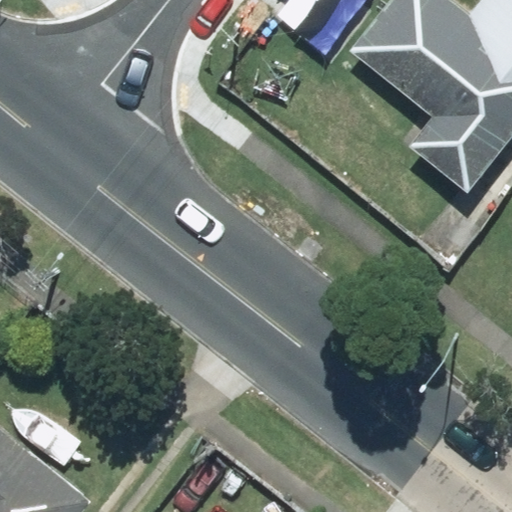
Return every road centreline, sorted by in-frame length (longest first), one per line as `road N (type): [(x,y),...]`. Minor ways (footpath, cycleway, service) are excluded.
road 1 (primary): [(54,149),(511,511)]
road 2 (residential): [(54,149),(170,0)]
